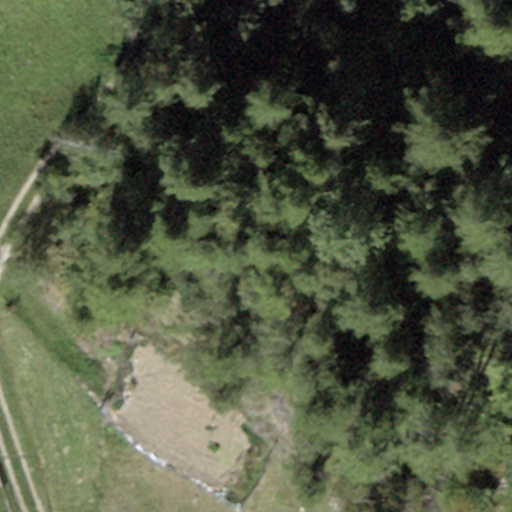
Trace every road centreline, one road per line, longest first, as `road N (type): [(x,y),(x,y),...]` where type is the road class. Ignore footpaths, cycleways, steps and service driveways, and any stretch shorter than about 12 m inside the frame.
road 1 (track): [(138,0),(119,69),(39,178),(0,251)]
road 2 (track): [(0,398),(38,511)]
